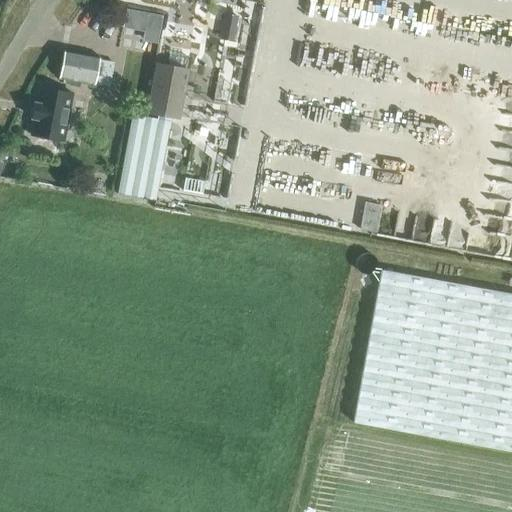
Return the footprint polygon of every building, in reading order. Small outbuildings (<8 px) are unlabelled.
[(143,31),(147,12),(126,8),(122,27),(143,31)] [(94,84),(99,56),(63,49),(57,78),(62,79),(61,82),(78,85),(79,82),(94,84)] [(155,64),(146,111),(178,117),(187,70),(189,56),(169,52),(167,66),(155,64)] [(36,103),(34,102),(31,118),(33,118),(30,134),(63,140),(72,93),(39,86),(36,103)] [(169,120),(131,113),(116,193),(154,200),(169,120)] [(511,451),(511,294),(381,270),(353,422),(511,451)]
